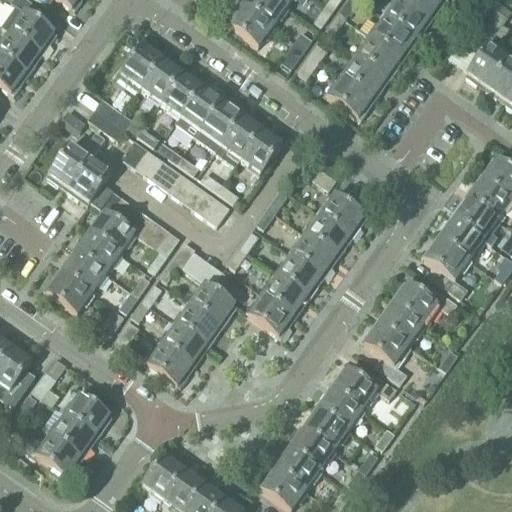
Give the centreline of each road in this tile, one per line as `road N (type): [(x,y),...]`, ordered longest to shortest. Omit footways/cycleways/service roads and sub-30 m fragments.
road 1 (residential): [(163,417),(191,424),(276,404),(399,234),(405,208),(398,189),(138,7),(112,18),(0,174)]
road 2 (residential): [(0,300),(126,390)]
